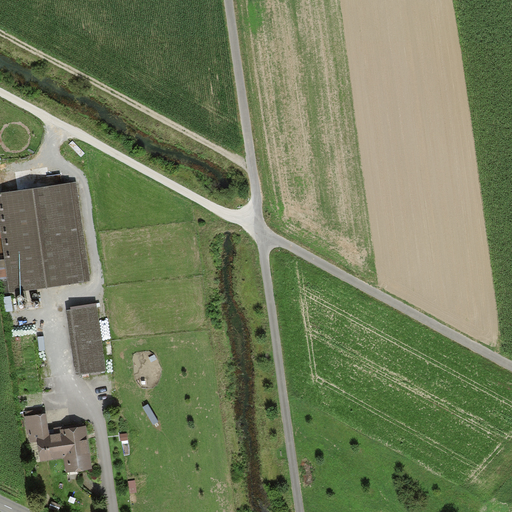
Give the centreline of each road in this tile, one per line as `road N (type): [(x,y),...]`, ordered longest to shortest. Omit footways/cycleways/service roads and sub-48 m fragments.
road 1 (track): [(228,0),(300,511)]
road 2 (track): [(252,169),(0,34)]
